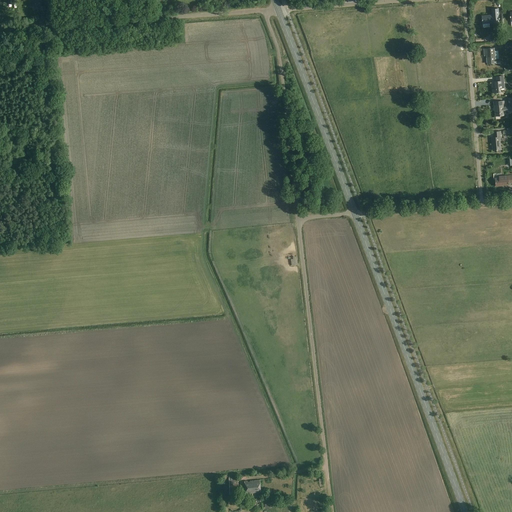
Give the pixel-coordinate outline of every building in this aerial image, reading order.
[(42,6),(41,0),(34,0),(35,3),(36,3),(36,7),(39,6),(39,7),(40,7),(40,11),(46,10),(45,6),(42,6)] [(499,14),(498,8),(492,9),(492,15),(482,16),(482,24),(500,22),(499,14)] [(495,59),(494,48),(484,49),(485,55),(487,55),(488,64),(501,62),(500,59),(495,59)] [(504,88),(503,76),(497,76),(497,81),(492,82),(493,93),(501,92),(500,88),(504,88)] [(504,105),(504,101),(494,102),(494,109),(495,109),(496,116),(504,115),(504,111),(511,110),(511,109),(511,106),(505,106),(505,107),(503,107),(503,105),(504,105)] [(501,137),(501,131),(494,132),(494,137),(492,137),(493,150),(501,150),(500,138),(501,137)] [(511,175),(507,176),(507,175),(499,176),(499,178),(495,178),(496,186),(509,185),(509,183),(511,182),(511,175)] [(239,493),(238,480),(229,480),(230,494),(239,493)] [(261,492),(260,480),(251,481),(248,482),(248,481),(245,481),(246,494),(256,493),(256,492),(261,492)]
